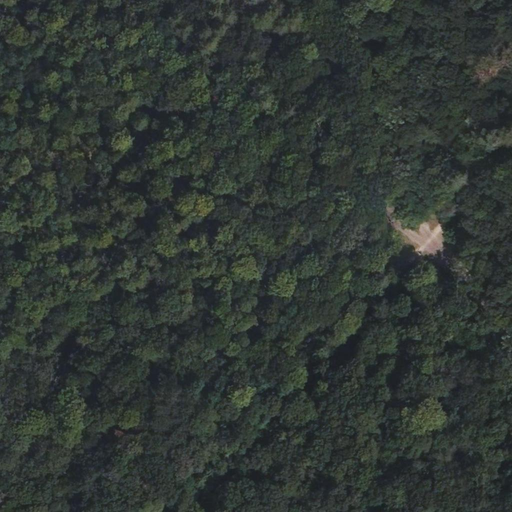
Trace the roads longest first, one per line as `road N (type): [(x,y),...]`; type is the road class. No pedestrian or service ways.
road 1 (unknown): [(149,0),(511,316)]
road 2 (unknown): [(385,286),(187,511)]
road 3 (unknown): [(418,0),(430,242)]
road 4 (track): [(430,242),(511,147)]
